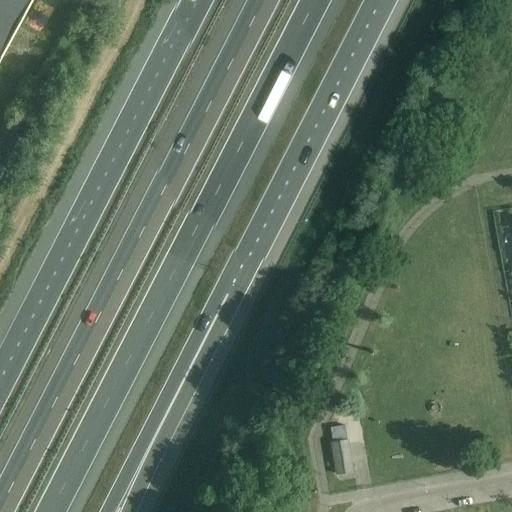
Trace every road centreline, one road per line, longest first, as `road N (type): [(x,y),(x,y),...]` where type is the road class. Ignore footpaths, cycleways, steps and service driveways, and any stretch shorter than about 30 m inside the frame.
road 1 (motorway): [(52,511),(315,0)]
road 2 (motorway): [(253,0),(0,488)]
road 3 (motorway): [(153,428),(371,0)]
road 4 (motorway): [(203,0),(3,388)]
road 5 (residential): [(390,511),(511,490)]
